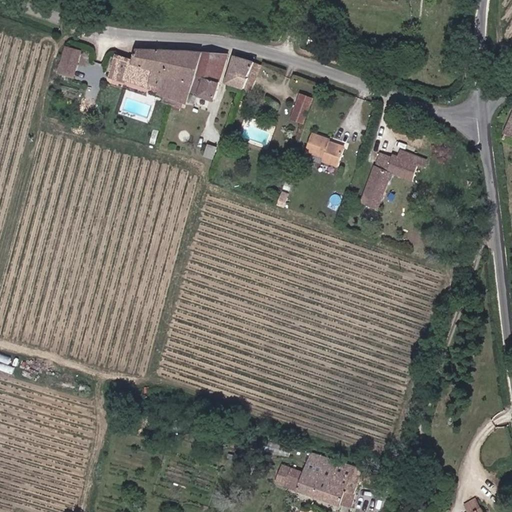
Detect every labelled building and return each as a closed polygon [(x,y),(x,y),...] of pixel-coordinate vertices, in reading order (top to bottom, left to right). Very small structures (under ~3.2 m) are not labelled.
[(59,71),(74,75),(81,51),(67,46),(59,71)] [(232,53),(139,48),(135,59),(117,53),(109,77),(165,95),(164,100),(183,106),(184,102),(189,103),(191,97),(195,98),(196,94),(217,101),(232,53)] [(255,61),(237,55),(229,82),(247,87),(255,61)] [(315,97),(301,92),(293,117),(306,121),(315,97)] [(315,131),(308,148),(310,149),(325,155),(323,159),(339,165),(347,146),(332,141),(332,138),(315,131)] [(413,178),(418,163),(426,166),(430,157),(402,147),(398,156),(382,150),(364,199),(380,205),(392,170),(413,178)] [(293,197),(285,195),(281,207),(289,209),(293,197)] [(306,471),(284,463),(278,482),(349,506),(361,469),(312,452),(306,471)] [(487,511),(478,497),(466,504),(470,511),(487,511)]
